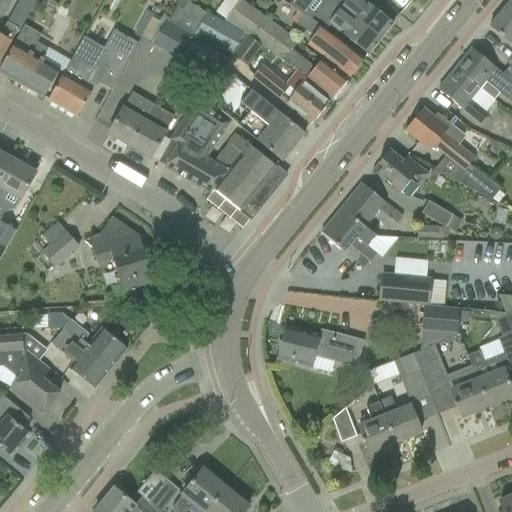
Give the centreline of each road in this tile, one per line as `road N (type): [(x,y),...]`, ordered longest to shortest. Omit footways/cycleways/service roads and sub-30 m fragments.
road 1 (residential): [(258,270),(473,0)]
road 2 (residential): [(258,270),(0,112)]
road 3 (residential): [(44,511),(148,395),(207,362),(235,357)]
road 4 (residential): [(511,456),(364,511)]
